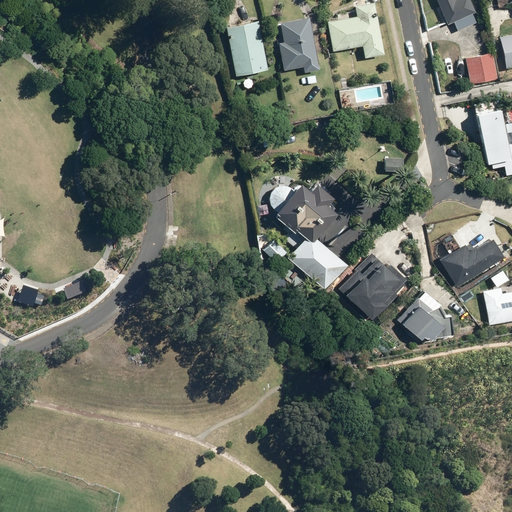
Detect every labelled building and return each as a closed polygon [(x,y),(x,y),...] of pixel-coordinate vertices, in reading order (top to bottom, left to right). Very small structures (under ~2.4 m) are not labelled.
[(434,0),(444,25),(452,22),(456,31),(474,24),(469,13),(473,11),(467,0),(434,0)] [(351,17),(324,23),(330,51),(359,45),(362,58),(379,54),(368,3),(349,7),(351,17)] [(279,43),(275,43),(281,72),(299,68),(300,73),(314,70),(303,18),(275,24),(279,43)] [(253,20),(220,28),(232,77),(265,69),(253,20)] [(511,34),(496,38),(502,68),(511,66),(511,34)] [(489,53),(463,58),(468,84),(495,79),(489,53)] [(494,110),(470,115),(480,163),(503,159),(494,110)] [(340,265),(308,239),(327,215),(318,207),(326,199),(309,185),(302,193),(292,184),(267,214),(298,240),(282,258),(320,289),(340,265)] [(283,253),(268,238),(255,251),(270,266),(283,253)] [(434,259),(452,287),(497,258),(485,239),(470,249),(467,243),(460,248),(457,245),(434,259)] [(381,265),(369,254),(336,288),(341,293),(339,295),(369,324),(374,318),(372,316),(401,285),(398,281),(399,280),(382,264),(381,265)] [(80,284),(63,291),(67,300),(84,293),(80,284)] [(23,286),(17,301),(34,306),(39,291),(23,286)] [(480,291),(487,325),(511,320),(511,291),(498,294),(497,288),(480,291)] [(426,310),(412,298),(393,320),(397,323),(395,325),(414,340),(417,337),(424,342),(425,340),(448,336),(443,316),(437,317),(431,307),(426,310)]
